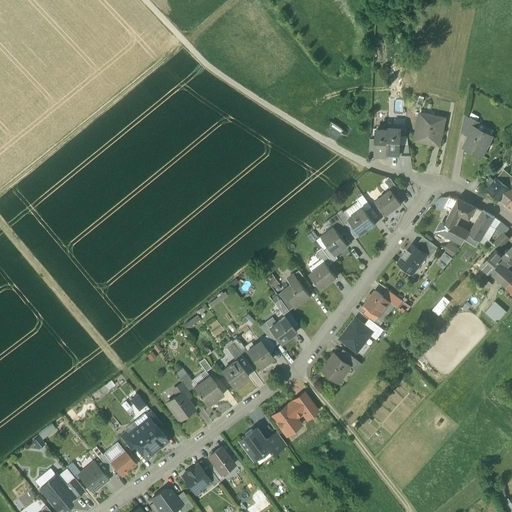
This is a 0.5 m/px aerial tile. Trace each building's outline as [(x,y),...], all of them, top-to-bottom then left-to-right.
[(478,122),(464,115),(461,131),(470,136),(475,127),(478,122)] [(433,121),(419,118),(414,140),(439,146),(445,119),(434,116),(433,121)] [(331,124),(325,132),(337,140),(343,132),(331,124)] [(383,130),(376,130),(375,152),(375,156),(382,156),(382,154),(387,155),(388,129),(388,127),(383,127),(383,130)] [(475,127),(470,136),(464,147),(481,156),(492,136),(475,127)] [(400,129),(388,129),(387,155),(399,155),(399,145),(400,129)] [(406,130),(400,129),(399,145),(408,145),(406,130)] [(408,145),(399,145),(399,157),(409,158),(408,145)] [(511,175),(504,169),(497,177),(511,189),(511,175)] [(511,189),(497,177),(495,180),(491,177),(487,181),(491,184),(487,189),(500,200),(500,199),(506,204),(511,197),(511,189)] [(385,183),(390,190),(394,194),(398,190),(390,179),(385,183)] [(390,190),(374,201),(385,216),(401,204),(394,194),(390,190)] [(371,207),(362,195),(356,200),(358,202),(362,208),(363,208),(365,211),(366,211),(371,207)] [(449,197),(444,208),(451,211),(457,200),(449,197)] [(476,207),(458,198),(457,200),(451,211),(444,224),(442,223),(438,230),(446,235),(463,243),(465,240),(469,232),(457,226),(451,223),(453,219),(456,221),(461,211),(471,216),(476,207)] [(362,208),(358,202),(343,212),(348,219),(362,208)] [(371,207),(366,211),(372,219),(377,215),(371,207)] [(348,219),(350,221),(360,236),(361,235),(360,233),(365,229),(367,231),(375,224),(372,219),(366,211),(365,211),(363,208),(362,208),(348,219)] [(343,212),(342,210),(337,214),(344,225),(345,225),(350,221),(348,219),(343,212)] [(468,221),(471,216),(461,211),(456,221),(453,219),(451,223),(457,226),(461,217),(468,221)] [(483,211),(470,233),(469,232),(465,240),(476,247),(483,236),(494,217),(483,211)] [(344,225),(337,214),(329,220),(334,227),(337,230),(344,225)] [(500,222),(494,217),(483,236),(488,241),(495,230),(500,222)] [(508,229),(500,222),(495,230),(502,235),(504,233),(508,229)] [(337,230),(334,227),(321,237),(328,247),(334,255),(335,254),(347,245),(337,230)] [(511,239),(504,233),(502,235),(493,244),(500,250),(511,239)] [(328,247),(321,237),(316,240),(322,248),(324,250),(328,247)] [(423,237),(415,247),(427,255),(426,256),(430,258),(437,248),(423,237)] [(443,249),(453,257),(459,249),(449,241),(443,249)] [(403,257),(398,264),(412,274),(426,256),(427,255),(415,247),(412,245),(408,250),(407,250),(402,257),(403,257)] [(504,257),(506,259),(511,253),(511,245),(502,255),(504,257)] [(334,255),(328,247),(324,250),(332,262),(337,258),(335,254),(334,255)] [(324,250),(322,248),(316,252),(325,263),(327,266),(332,262),(324,250)] [(490,272),(504,257),(502,255),(495,249),(487,257),(479,266),(482,269),(489,274),(490,272)] [(438,264),(447,268),(453,256),(444,252),(438,264)] [(479,266),(487,257),(483,254),(472,266),(479,273),(482,269),(479,266)] [(511,264),(506,259),(504,257),(490,272),(511,291),(511,272),(509,270),(511,266),(511,264)] [(325,263),(310,275),(314,281),(314,282),(315,283),(316,283),(320,289),(336,277),(327,266),(325,263)] [(307,282),(299,271),(294,274),(303,286),(307,282)] [(303,286),(294,274),(287,279),(291,285),(282,291),(293,307),(300,302),(301,303),(310,296),(303,286)] [(266,280),(273,289),(280,284),(273,275),(266,280)] [(402,301),(388,290),(383,297),(390,302),(397,307),(402,301)] [(277,295),(288,311),(293,307),(282,291),(277,295)] [(383,297),(375,291),(365,306),(379,316),(390,302),(383,297)] [(225,292),(208,305),(211,308),(228,296),(225,292)] [(288,311),(277,295),(271,299),(280,311),(283,315),(288,311)] [(439,314),(451,301),(445,296),(433,309),(439,314)] [(492,302),(486,309),(494,316),(500,309),(492,302)] [(364,308),(361,306),(358,310),(363,314),(366,310),(364,308)] [(379,316),(365,306),(364,308),(366,310),(363,314),(375,323),(379,316)] [(280,311),(265,322),(269,328),(285,316),(293,328),(298,324),(288,311),(283,315),(280,311)] [(199,313),(182,325),(185,329),(202,317),(199,313)] [(269,328),(279,342),(280,343),(296,331),(293,328),(285,316),(269,328)] [(370,335),(373,332),(365,326),(356,319),(340,340),(357,353),(370,335)] [(376,340),(383,330),(369,320),(365,326),(373,332),(370,335),(376,340)] [(279,342),(269,328),(265,322),(260,326),(274,345),(274,346),(279,342)] [(233,343),(241,354),(246,350),(241,343),(245,341),(240,335),(232,341),(233,343)] [(266,335),(260,340),(261,340),(260,341),(267,350),(274,345),(266,335)] [(262,343),(248,353),(246,351),(259,368),(273,357),(267,350),(260,341),(262,343)] [(241,354),(233,343),(226,348),(234,358),(241,354)] [(344,350),(339,357),(349,365),(353,368),(358,361),(344,350)] [(334,354),(322,370),(327,374),(325,376),(332,381),(333,379),(339,383),(347,372),(345,371),(349,365),(339,357),(334,354)] [(211,368),(204,358),(198,362),(205,371),(211,368)] [(248,376),(236,360),(221,371),(233,387),(248,376)] [(193,382),(187,374),(180,379),(183,383),(188,390),(193,387),(191,383),(193,382)] [(211,377),(194,389),(198,394),(198,395),(199,397),(200,397),(207,406),(208,406),(207,405),(222,394),(223,395),(223,394),(211,377)] [(188,390),(183,383),(177,387),(181,393),(181,392),(186,399),(191,395),(188,390)] [(137,390),(127,397),(137,411),(147,404),(137,390)] [(181,393),(167,403),(179,420),(194,409),(186,399),(181,392),(181,393)] [(317,411),(304,394),(291,403),(300,414),(303,412),(307,418),(317,411)] [(292,404),(288,407),(288,406),(273,416),(286,433),(290,431),(291,432),(292,432),(296,429),(296,428),(295,427),(299,424),(295,418),(300,414),(291,403),(292,404)] [(162,424),(151,410),(145,415),(149,419),(149,418),(157,428),(162,424)] [(149,419),(138,427),(157,449),(167,441),(157,428),(149,418),(149,419)] [(128,435),(127,436),(136,446),(146,458),(157,449),(138,427),(128,435)] [(265,440),(256,429),(253,431),(251,429),(245,434),(245,437),(240,441),(254,459),(269,448),(270,447),(265,440)] [(136,446),(127,436),(128,435),(125,431),(120,436),(131,450),(136,446)] [(277,432),(265,440),(270,447),(269,448),(273,454),(286,444),(277,432)] [(208,454),(216,449),(211,442),(203,448),(208,454)] [(221,447),(209,456),(213,463),(221,474),(234,464),(221,447)] [(110,462),(115,468),(121,476),(135,465),(124,451),(110,462)] [(110,462),(104,454),(99,458),(110,472),(115,468),(110,462)] [(108,480),(93,462),(86,467),(87,468),(80,474),(94,491),(108,480)] [(77,471),(71,463),(67,467),(73,475),(77,471)] [(221,474),(213,463),(208,466),(219,481),(220,482),(223,480),(223,476),(221,474)] [(198,464),(182,476),(194,492),(210,481),(203,470),(198,464)] [(219,481),(208,466),(203,470),(210,481),(213,485),(219,481)] [(65,485),(57,475),(41,488),(57,509),(62,505),(64,508),(71,502),(69,500),(73,496),(65,485)] [(74,478),(65,485),(73,496),(75,498),(85,491),(74,478)] [(164,489),(152,498),(154,502),(161,511),(171,511),(179,507),(181,505),(175,497),(170,490),(164,489)] [(185,511),(193,506),(183,491),(175,497),(181,505),(179,507),(182,511),(185,511)] [(160,511),(161,511),(154,502),(149,505),(154,511),(160,511)]
